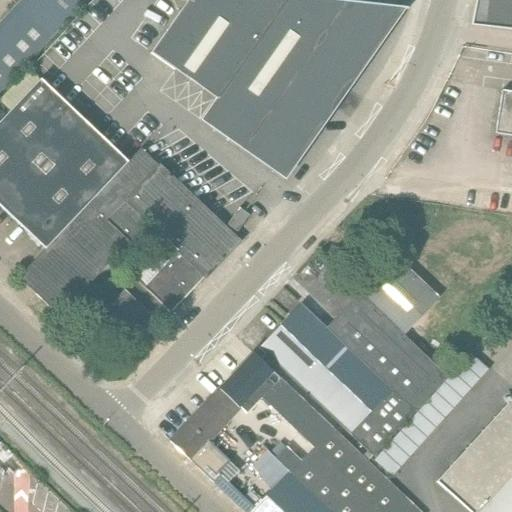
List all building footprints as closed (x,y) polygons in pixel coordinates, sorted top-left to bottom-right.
[(0,95),(87,0),(21,0),(0,23),(0,95)] [(203,122),(274,171),(285,179),(403,11),(407,11),(408,10),(322,0),(189,0),(151,54),(218,101),(203,122)] [(511,0),(475,0),(470,26),(511,31),(511,0)] [(0,123),(0,207),(45,251),(128,163),(40,80),(0,123)] [(511,93),(502,92),(496,134),(511,136),(511,93)] [(210,215),(160,165),(158,166),(140,150),(128,163),(45,251),(19,279),(60,317),(118,255),(140,276),(177,309),(240,243),(210,215)] [(227,226),(238,234),(250,217),(239,209),(227,226)] [(404,336),(438,300),(385,249),(351,284),(360,293),(404,336)] [(129,342),(151,319),(150,319),(162,306),(172,315),(177,309),(140,276),(102,317),(106,321),(103,323),(113,332),(115,329),(129,342)] [(363,457),(367,462),(372,457),(373,457),(447,378),(404,337),(404,336),(360,293),(326,329),(301,305),(259,349),(367,452),(363,457)] [(419,511),(367,462),(363,457),(254,355),(212,400),(233,419),(242,410),(246,414),(261,399),(308,444),(304,448),(309,454),(300,464),(286,451),(282,455),(267,441),(262,447),(289,473),(331,511),(419,511)] [(511,511),(511,399),(433,488),(459,511),(511,511)] [(170,443),(243,511),(251,511),(255,509),(228,483),(239,472),(229,463),(229,462),(210,444),(233,419),(212,400),(170,443)] [(255,509),(251,511),(331,511),(289,473),(255,509)]
